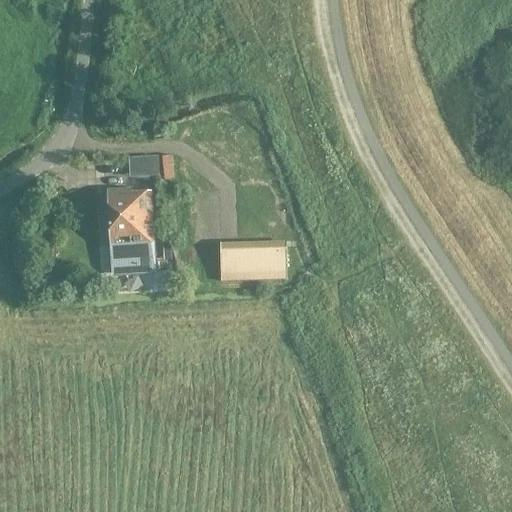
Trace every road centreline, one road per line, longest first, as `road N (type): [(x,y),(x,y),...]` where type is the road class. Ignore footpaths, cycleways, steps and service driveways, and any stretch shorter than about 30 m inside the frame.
road 1 (track): [(318,0),(342,121),(511,395)]
road 2 (unclassified): [(0,192),(67,135),(88,0)]
